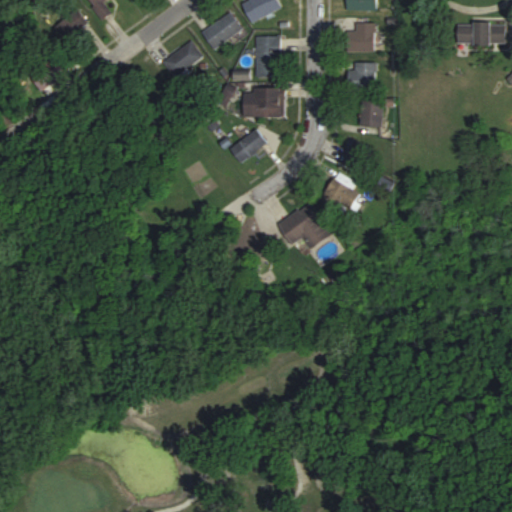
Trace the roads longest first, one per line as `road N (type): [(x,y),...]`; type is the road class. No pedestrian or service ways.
road 1 (residential): [(192,0),(0,138)]
road 2 (residential): [(317,0),(311,147),(245,197)]
